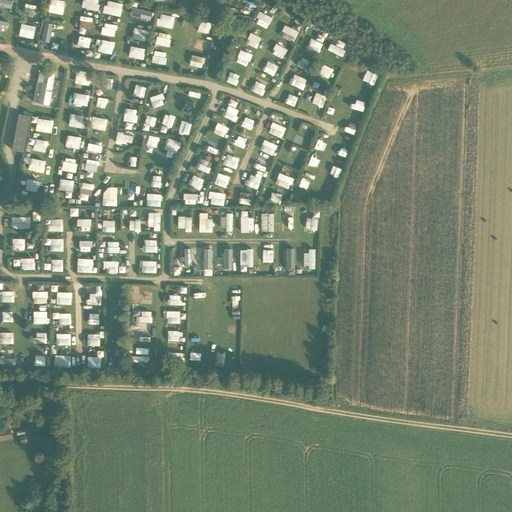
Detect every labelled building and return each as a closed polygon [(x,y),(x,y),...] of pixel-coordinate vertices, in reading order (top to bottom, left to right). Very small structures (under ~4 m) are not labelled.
[(0,0),(0,5),(12,9),(14,0),(11,0),(0,0)] [(64,14),(64,0),(49,0),(49,12),(64,14)] [(97,10),(99,0),(83,0),(82,6),(97,10)] [(106,0),(103,18),(108,19),(109,14),(121,16),(123,3),(108,0),(106,0)] [(35,15),(36,4),(25,3),(24,14),(35,15)] [(260,11),(255,22),(267,28),(272,17),(260,11)] [(173,28),(176,16),(160,13),(157,25),(173,28)] [(79,26),(92,28),(93,17),(80,16),(79,26)] [(0,19),(0,27),(8,29),(10,21),(0,19)] [(45,21),(41,40),(49,42),(54,24),(45,21)] [(198,32),(209,32),(209,21),(198,21),(198,32)] [(114,36),(117,25),(104,22),(101,33),(114,36)] [(21,34),(31,36),(33,26),(23,24),(21,34)] [(294,43),(299,31),(285,24),(279,35),(294,43)] [(135,27),(132,38),(146,41),(149,30),(135,27)] [(155,43),(169,46),(171,35),(158,31),(155,43)] [(256,48),(262,38),(250,32),(245,42),(256,48)] [(220,34),(217,43),(221,44),(220,48),(226,50),(231,36),(225,34),(224,35),(220,34)] [(77,46),(89,47),(90,37),(79,36),(77,46)] [(97,38),(96,44),(99,45),(98,51),(113,54),(115,41),(97,38)] [(196,38),(194,48),(204,51),(207,40),(196,38)] [(283,58),(288,48),(276,43),(271,53),(283,58)] [(129,57),(144,58),(145,47),(131,46),(129,57)] [(328,47),(325,53),(337,57),(339,51),(328,47)] [(153,50),(152,62),(165,63),(166,51),(153,50)] [(236,62),(248,66),(252,54),(241,50),(236,62)] [(188,64),(202,68),(205,58),(191,54),(188,64)] [(263,71),(275,75),(279,64),(266,60),(263,71)] [(321,66),(318,75),(329,78),(331,68),(321,66)] [(34,101),(49,104),(50,98),(57,99),(60,81),(54,80),(55,73),(39,70),(34,101)] [(90,72),(77,70),(75,83),(88,85),(90,72)] [(236,85),(240,75),(231,72),(227,81),(236,85)] [(251,90),(263,95),(267,85),(255,80),(251,90)] [(144,97),(147,87),(136,84),(133,95),(144,97)] [(73,103),(87,105),(89,94),(74,92),(73,103)] [(323,107),(327,96),(316,92),(312,103),(323,107)] [(157,106),(165,103),(162,93),(153,96),(157,106)] [(285,103),(295,105),(297,96),(288,93),(285,103)] [(95,106),(106,108),(108,97),(96,95),(95,106)] [(228,104),(236,107),(238,101),(230,99),(228,104)] [(233,121),(240,111),(229,104),(223,114),(233,121)] [(124,121),(136,122),(137,109),(125,108),(124,121)] [(166,112),(161,123),(171,127),(176,116),(166,112)] [(69,123),(83,125),(85,115),(71,113),(69,123)] [(30,117),(28,116),(20,115),(13,149),(12,150),(22,152),(30,117)] [(146,115),(145,123),(155,124),(156,116),(146,115)] [(94,116),(92,127),(105,130),(108,119),(94,116)] [(35,131),(52,132),(54,119),(32,117),(32,123),(36,123),(35,131)] [(250,130),(254,121),(245,117),(241,126),(250,130)] [(189,134),(193,123),(182,120),(179,131),(189,134)] [(273,121),(269,132),(282,137),(286,127),(273,121)] [(224,137),(229,127),(217,122),(213,132),(224,137)] [(238,134),(233,145),(244,149),(248,138),(238,134)] [(73,152),(74,148),(80,149),(81,136),(67,135),(65,152),(73,152)] [(152,152),(153,146),(156,146),(158,137),(148,135),(145,151),(152,152)] [(325,146),(327,139),(319,136),(316,144),(325,146)] [(34,145),(33,149),(45,152),(48,141),(29,137),(28,143),(34,145)] [(171,150),(169,154),(175,157),(181,142),(167,137),(163,147),(171,150)] [(264,139),(260,149),(275,155),(278,144),(264,139)] [(101,152),(102,146),(89,142),(87,149),(101,152)] [(216,154),(218,150),(208,145),(206,150),(216,154)] [(239,158),(230,155),(232,149),(227,148),(222,164),(235,168),(239,158)] [(29,163),(28,171),(44,172),(46,159),(25,157),(24,162),(29,163)] [(200,157),(196,167),(207,173),(212,163),(200,157)] [(75,172),(78,162),(64,158),(62,169),(75,172)] [(82,168),(96,172),(99,161),(85,158),(82,168)] [(214,183),(226,188),(230,176),(218,172),(214,183)] [(290,188),(294,177),(279,172),(275,183),(290,188)] [(256,189),(261,178),(250,173),(245,183),(256,189)] [(200,189),(204,179),(193,174),(188,184),(200,189)] [(37,194),(40,181),(27,178),(24,191),(37,194)] [(66,197),(72,197),(73,179),(59,179),(59,190),(66,190),(66,197)] [(323,190),(332,193),(336,184),(326,180),(323,190)] [(79,193),(92,194),(93,183),(80,182),(79,193)] [(117,206),(118,186),(104,186),(104,205),(117,206)] [(140,188),(129,186),(128,198),(139,200),(140,188)] [(209,204),(224,205),(225,192),(210,191),(209,204)] [(251,205),(254,194),(241,191),(238,201),(251,205)] [(270,202),(281,203),(282,193),(271,192),(270,202)] [(147,206),(162,205),(162,193),(147,194),(147,206)] [(183,203),(203,203),(203,194),(184,193),(183,203)] [(241,230),(254,230),(254,217),(247,217),(247,210),(241,210),(241,230)] [(313,211),(313,217),(306,217),(306,228),(318,228),(319,211),(313,211)] [(154,226),(154,230),(160,230),(161,212),(149,212),(148,226),(154,226)] [(199,212),(199,232),(213,232),(213,219),(208,218),(208,212),(199,212)] [(233,230),(233,212),(226,212),(227,216),(221,216),(221,226),(226,226),(226,231),(233,230)] [(274,230),(274,213),(261,213),(261,230),(274,230)] [(30,228),(30,216),(12,217),(12,228),(30,228)] [(185,231),(192,231),(192,216),(178,216),(178,227),(185,227),(185,231)] [(296,231),(296,217),(283,216),(283,231),(296,231)] [(46,231),(63,230),(63,218),(46,219),(46,231)] [(141,219),(129,220),(130,231),(141,231),(141,219)] [(115,231),(115,220),(103,220),(103,231),(115,231)] [(13,249),(25,249),(25,238),(13,238),(13,249)] [(157,252),(157,239),(143,239),(143,252),(157,252)] [(62,250),(63,240),(51,240),(50,250),(62,250)] [(119,252),(118,241),(106,241),(106,252),(119,252)] [(193,265),(192,248),(184,248),(185,265),(193,265)] [(204,274),(213,275),(213,248),(204,248),(204,274)] [(233,269),(233,248),(220,248),(220,265),(226,265),(226,269),(233,269)] [(295,269),(296,248),(287,248),(287,269),(295,269)] [(303,253),(304,267),(316,267),(315,248),(309,248),(309,253),(303,253)] [(241,249),(241,265),(254,265),(253,249),(241,249)] [(263,250),(263,262),(274,262),(273,249),(263,250)] [(44,270),(63,270),(63,259),(57,258),(57,255),(51,255),(51,263),(45,263),(44,270)] [(35,257),(20,258),(21,269),(35,268),(35,257)] [(78,258),(77,271),(94,272),(94,258),(78,258)] [(142,260),(142,272),(157,273),(157,260),(142,260)] [(118,273),(118,262),(106,262),(106,273),(118,273)] [(0,291),(0,301),(14,301),(14,291),(0,290),(0,291)] [(33,303),(48,302),(48,290),(33,291),(33,303)] [(57,291),(57,304),(72,304),(72,292),(57,291)] [(139,304),(153,303),(153,292),(139,292),(139,304)] [(102,304),(102,293),(88,293),(88,304),(102,304)] [(168,304),(180,305),(181,295),(169,294),(168,304)] [(34,311),(34,323),(48,323),(47,310),(34,311)] [(13,311),(2,311),(2,321),(13,321),(13,311)] [(53,318),(58,318),(58,324),(71,324),(71,313),(53,312),(53,318)] [(0,343),(14,343),(14,332),(0,332),(0,343)] [(71,345),(71,333),(56,333),(56,345),(71,345)] [(88,345),(100,345),(100,333),(88,334),(88,345)] [(54,366),(71,367),(71,355),(54,354),(54,366)] [(35,355),(35,365),(45,365),(45,355),(35,355)] [(88,356),(88,366),(101,366),(101,356),(88,356)] [(17,358),(0,357),(0,366),(17,367),(17,358)] [(11,428),(0,431),(0,439),(1,441),(13,437),(11,428)]
